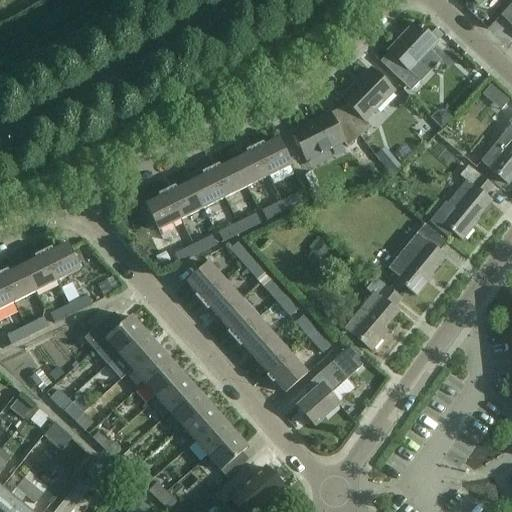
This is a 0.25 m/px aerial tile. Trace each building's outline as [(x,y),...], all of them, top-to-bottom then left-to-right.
[(509,26),(511,22),(511,2),(500,16),(509,26)] [(427,51),(434,43),(414,24),(387,53),(397,62),(389,71),(409,90),(418,81),(436,60),(427,51)] [(339,112),(358,138),(369,130),(364,122),(392,93),(370,70),(341,100),(347,106),(339,112)] [(489,87),(481,97),(491,104),(498,95),(489,87)] [(358,138),(339,112),(330,119),(328,115),(291,133),(305,162),(342,144),(346,148),(358,138)] [(435,113),(429,119),(440,129),(450,119),(443,113),(435,113)] [(510,125),(479,163),(487,169),(507,185),(511,178),(511,117),(508,123),(510,125)] [(255,151),(268,178),(290,166),(277,140),(255,151)] [(362,142),(349,149),(354,159),(367,151),(362,142)] [(246,188),(268,178),(255,151),(233,162),(246,188)] [(392,159),(382,168),(392,179),(401,170),(392,159)] [(224,199),(246,188),(233,162),(211,173),(224,199)] [(444,205),(428,225),(447,240),(452,234),(461,241),(472,227),(470,225),(489,202),(483,197),(491,188),(467,167),(459,177),(471,187),(452,211),(444,205)] [(201,211),(224,199),(211,173),(189,184),(201,211)] [(167,195),(180,221),(201,211),(189,184),(167,195)] [(298,193),(280,202),(284,211),(302,203),(298,193)] [(180,221),(167,195),(144,206),(157,232),(180,221)] [(280,202),(261,211),(265,221),(284,211),(280,202)] [(253,215),(236,223),(240,233),(258,224),(253,215)] [(236,223),(217,233),(221,242),(240,233),(236,223)] [(414,234),(384,272),(395,281),(415,297),(426,283),(424,282),(443,257),(437,252),(444,242),(422,224),(414,234)] [(209,237),(192,245),(196,254),(214,245),(209,237)] [(321,240),(310,253),(315,258),(322,257),(330,247),(321,240)] [(64,244),(43,255),(55,282),(78,271),(64,244)] [(192,245),(174,254),(178,263),(196,254),(192,245)] [(237,245),(229,252),(243,267),(250,260),(237,245)] [(165,252),(155,257),(159,265),(169,260),(165,252)] [(33,293),(55,282),(43,255),(20,267),(33,293)] [(250,260),(243,267),(256,282),(263,275),(250,260)] [(186,285),(202,303),(224,283),(207,265),(186,285)] [(0,276),(0,279),(12,304),(33,293),(20,267),(0,276)] [(99,283),(95,285),(102,299),(121,289),(112,276),(99,283)] [(0,309),(12,304),(0,279),(0,309)] [(372,295),(354,316),(344,329),(370,351),(381,337),(377,334),(395,312),(391,309),(398,299),(375,280),(366,290),(372,295)] [(269,281),(262,288),(275,304),(283,297),(269,281)] [(218,321),(240,302),(224,283),(202,303),(218,321)] [(85,296),(67,305),(72,314),(90,305),(85,296)] [(283,297),(275,304),(288,319),(296,312),(283,297)] [(240,302),(218,321),(235,339),(257,320),(240,302)] [(67,305),(49,315),(53,324),(72,314),(67,305)] [(95,353),(106,366),(117,356),(143,333),(130,318),(122,325),(112,314),(83,339),(95,353)] [(42,318),(24,327),(28,336),(46,327),(42,318)] [(302,318),(294,325),(307,340),(315,333),(302,318)] [(251,358),(273,338),(257,320),(235,339),(251,358)] [(24,327),(5,337),(9,345),(28,336),(24,327)] [(117,356),(106,366),(119,380),(130,371),(156,348),(143,333),(117,356)] [(315,333),(307,340),(321,355),(329,348),(315,333)] [(273,338),(251,358),(268,377),(290,357),(273,338)] [(329,395),(346,380),(346,381),(361,367),(356,362),(360,356),(349,347),(305,387),(312,395),(296,408),(314,427),(337,405),(329,395)] [(143,385),(169,362),(156,348),(130,371),(143,385)] [(290,357),(268,377),(284,395),(305,375),(290,357)] [(26,369),(36,384),(47,377),(38,362),(26,369)] [(169,362),(143,385),(156,399),(182,376),(169,362)] [(57,369),(48,377),(53,383),(62,375),(57,369)] [(156,399),(168,414),(194,391),(182,376),(156,399)] [(49,399),(59,409),(67,400),(57,391),(49,399)] [(168,414),(181,428),(207,405),(194,391),(168,414)] [(71,404),(63,413),(73,422),(81,414),(71,404)] [(181,428),(194,443),(220,420),(207,405),(181,428)] [(34,407),(26,417),(30,420),(39,410),(34,407)] [(81,414),(73,422),(84,432),(92,424),(81,414)] [(194,443),(207,457),(233,434),(220,420),(194,443)] [(57,428),(50,437),(63,448),(70,439),(57,428)] [(99,431),(91,439),(101,449),(109,440),(99,431)] [(246,449),(233,434),(207,457),(220,472),(246,449)] [(109,440),(101,449),(112,458),(120,450),(109,440)] [(2,451),(0,452),(0,460),(5,464),(10,458),(2,451)] [(127,458),(120,466),(130,475),(138,467),(127,458)] [(138,467),(130,475),(140,485),(148,477),(138,467)] [(252,511),(257,511),(275,497),(283,490),(264,468),(237,493),(233,489),(223,498),(232,508),(241,499),(252,511)] [(40,480),(33,488),(40,494),(47,486),(40,480)] [(25,481),(15,492),(24,499),(33,488),(25,481)] [(79,484),(71,493),(76,497),(81,501),(88,492),(79,484)] [(155,484),(147,492),(157,501),(165,493),(155,484)] [(33,488),(24,499),(33,506),(42,496),(40,494),(33,488)] [(0,511),(13,511),(19,505),(0,489),(0,511)] [(71,511),(81,501),(76,497),(71,493),(55,511),(71,511)] [(165,493),(157,501),(168,511),(176,503),(165,493)] [(146,511),(151,506),(142,499),(131,511),(146,511)]
